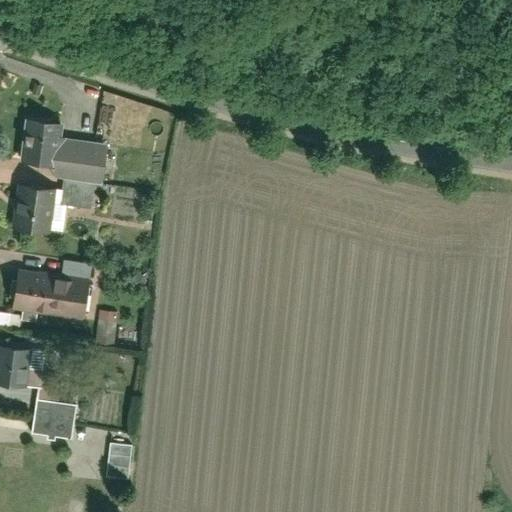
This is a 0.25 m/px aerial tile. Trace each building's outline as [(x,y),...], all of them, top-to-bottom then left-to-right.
[(27,118),(22,160),(60,164),(63,135),(64,122),(27,118)] [(110,140),(63,135),(60,164),(58,178),(67,179),(99,182),(106,183),(110,140)] [(66,190),(64,202),(96,205),(99,182),(67,179),(66,190)] [(64,202),(66,190),(21,185),(17,228),(61,233),(64,202)] [(94,280),(22,272),(18,308),(90,316),(94,280)] [(101,339),(119,340),(121,309),(104,308),(101,339)] [(0,321),(14,322),(14,310),(0,309),(0,321)] [(0,382),(33,386),(37,348),(0,343),(0,382)] [(83,403),(46,399),(42,433),(79,437),(83,403)] [(112,475),(135,476),(137,442),(114,441),(112,475)]
